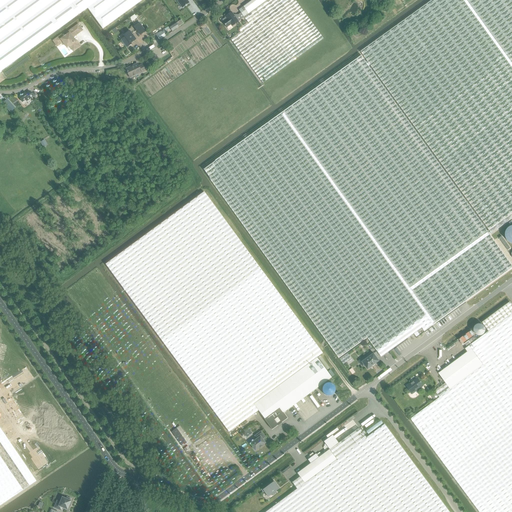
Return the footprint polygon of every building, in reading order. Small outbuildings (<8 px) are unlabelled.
[(0,0),(0,71),(79,14),(68,0),(0,0)] [(68,0),(79,14),(87,9),(102,29),(142,0),(68,0)] [(175,0),(182,10),(189,4),(186,0),(175,0)] [(490,235),(492,233),(492,234),(511,219),(511,0),(433,0),(361,52),(368,62),(366,63),(361,56),(204,169),(339,358),(368,338),(379,353),(419,324),(422,328),(425,332),(511,268),(511,264),(500,248),(490,235)] [(267,0),(260,6),(244,18),(248,23),(239,29),(241,32),(231,39),(244,57),(260,80),(263,83),(323,39),(306,15),(294,0),(267,0)] [(253,0),(239,11),(244,18),(260,6),(267,0),(253,0)] [(225,18),(222,20),(224,21),(223,22),(227,28),(231,25),(232,26),(238,21),(231,12),(225,17),(225,18)] [(181,21),(170,28),(172,32),(184,24),(181,21)] [(139,23),(134,27),(140,35),(145,31),(139,23)] [(61,34),(53,40),(57,46),(63,42),(67,48),(69,46),(73,51),(80,46),(76,41),(75,41),(72,37),(82,30),(77,24),(66,33),(67,34),(63,37),(61,34)] [(159,40),(167,35),(165,31),(164,30),(156,35),(159,40)] [(125,37),(121,40),(123,42),(122,42),(124,46),(125,45),(126,47),(131,44),(130,43),(135,39),(129,31),(124,35),(125,37)] [(139,75),(145,71),(142,66),(139,67),(137,64),(126,70),(130,78),(138,74),(139,75)] [(27,101),(33,97),(30,92),(26,94),(25,93),(19,97),(22,102),(26,100),(27,101)] [(7,99),(2,103),(10,113),(15,108),(7,99)] [(205,193),(106,266),(143,316),(185,372),(220,419),(318,347),(242,244),(205,193)] [(489,332),(469,346),(483,365),(451,389),(446,383),(435,391),(440,398),(411,419),(479,511),(511,511),(511,305),(510,302),(482,323),(489,332)] [(382,357),(422,328),(419,324),(379,353),(382,357)] [(471,331),(459,340),(462,344),(470,339),(475,335),(471,331)] [(439,373),(446,383),(451,389),(483,365),(469,346),(465,349),(468,352),(439,373)] [(318,347),(220,419),(229,432),(258,411),(265,419),(264,419),(272,430),(287,418),(284,413),(308,395),(317,407),(328,399),(319,387),(332,378),(317,358),(322,353),(318,347)] [(348,353),(340,359),(344,364),(351,359),(348,353)] [(372,354),(371,353),(359,361),(363,366),(365,365),(368,369),(379,361),(374,353),(372,354)] [(407,386),(413,394),(423,386),(418,378),(411,383),(410,383),(410,384),(409,384),(408,385),(408,386),(407,386)] [(297,489),(265,511),(449,511),(419,471),(384,424),(366,438),(359,428),(338,443),(332,435),(324,441),(329,449),(337,459),(297,489)] [(186,443),(184,441),(188,438),(180,426),(171,432),(182,446),(186,443)] [(249,429),(243,433),(247,437),(252,434),(249,429)] [(255,450),(259,447),(259,448),(262,446),(265,443),(263,440),(266,438),(261,432),(255,436),(257,439),(250,444),(255,450)] [(300,477),(292,482),(297,489),(337,459),(329,449),(318,458),(316,454),(308,460),(311,464),(297,473),(300,477)] [(275,491),(279,488),(274,481),(267,487),(266,486),(261,489),(263,493),(264,492),(268,497),(272,494),(273,495),(276,492),(275,491)] [(66,499),(62,497),(60,502),(57,501),(55,507),(59,509),(60,506),(67,509),(71,501),(70,501),(71,499),(67,497),(66,499)]
